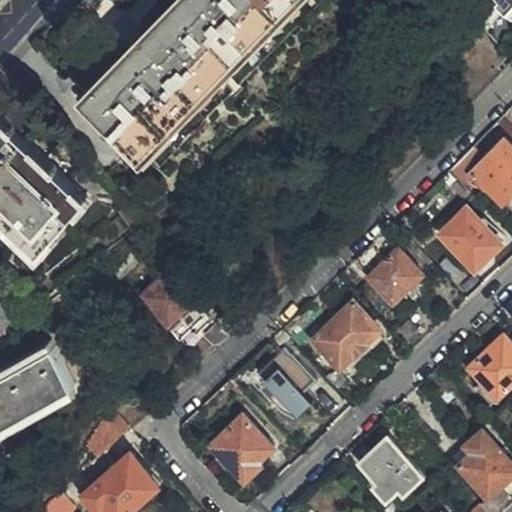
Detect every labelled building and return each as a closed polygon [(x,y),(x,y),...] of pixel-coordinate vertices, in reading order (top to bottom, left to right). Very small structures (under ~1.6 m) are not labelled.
[(176,0),(135,0),(68,69),(88,90),(176,0)] [(305,18),(322,1),(322,0),(176,0),(88,90),(126,127),(118,135),(139,156),(147,149),(161,162),(305,18)] [(491,9),(481,0),(457,0),(478,23),(491,9)] [(511,0),(481,0),(491,9),(497,3),(511,16),(511,15),(511,0)] [(456,64),(478,87),(508,57),(486,35),(456,64)] [(76,185),(53,165),(15,128),(11,132),(0,120),(0,211),(12,223),(43,248),(86,199),(74,188),(76,185)] [(511,141),(506,136),(473,173),(488,187),(490,185),(507,201),(511,195),(511,141)] [(505,237),(470,203),(444,230),(480,264),(505,237)] [(370,243),(355,257),(397,298),(412,283),(425,269),(423,267),(403,248),(384,230),(370,243)] [(433,257),(413,238),(403,248),(423,267),(433,257)] [(173,262),(169,266),(191,286),(194,282),(173,262)] [(191,286),(169,266),(165,271),(186,291),(191,286)] [(186,291),(165,271),(139,298),(180,338),(207,311),(186,291)] [(335,356),(344,365),(365,341),(378,327),(352,303),(319,337),(318,339),(321,344),(318,347),(330,359),(335,356)] [(511,384),(511,341),(508,337),(472,366),(499,396),(511,384)] [(0,422),(81,384),(58,339),(47,344),(50,350),(0,374),(0,422)] [(365,341),(344,365),(350,370),(371,347),(365,341)] [(288,403),(301,390),(296,386),(310,372),(283,347),(261,371),(258,374),(288,403)] [(296,386),(301,390),(303,391),(316,378),(310,372),(296,386)] [(113,410),(88,445),(104,457),(130,422),(113,410)] [(274,443),(248,417),(243,413),(213,444),(248,478),(263,462),(260,458),(274,443)] [(511,474),(511,461),(485,430),(477,437),(469,444),(475,451),(462,463),(489,495),(504,481),(511,474)] [(426,472),(391,432),(363,457),(382,477),(378,481),(391,495),(402,485),(406,490),(426,472)] [(110,511),(132,511),(158,486),(128,456),(85,498),(97,511),(101,511),(106,507),(110,511)] [(57,496),(40,511),(66,511),(70,508),(57,496)] [(401,496),(388,508),(391,511),(397,511),(407,503),(401,496)] [(469,511),(491,511),(481,500),(469,511)] [(445,511),(435,501),(422,511),(445,511)]
